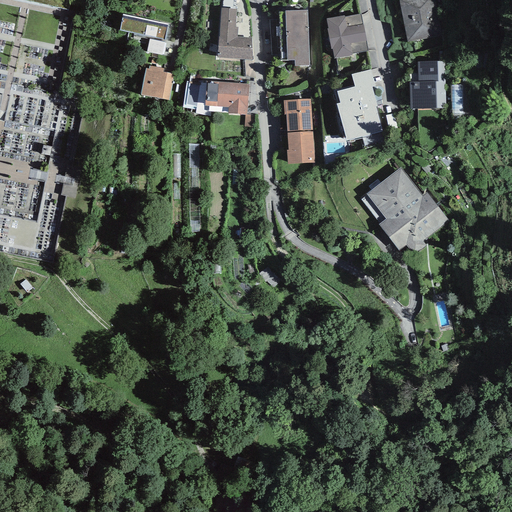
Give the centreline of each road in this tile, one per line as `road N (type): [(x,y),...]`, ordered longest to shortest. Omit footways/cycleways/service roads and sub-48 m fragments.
road 1 (track): [(230,511),(180,406),(135,351),(53,269),(0,255)]
road 2 (track): [(207,511),(115,436),(0,393)]
road 3 (track): [(274,235),(300,270),(348,308),(364,345),(363,392),(380,411)]
road 4 (residential): [(254,0),(270,190)]
